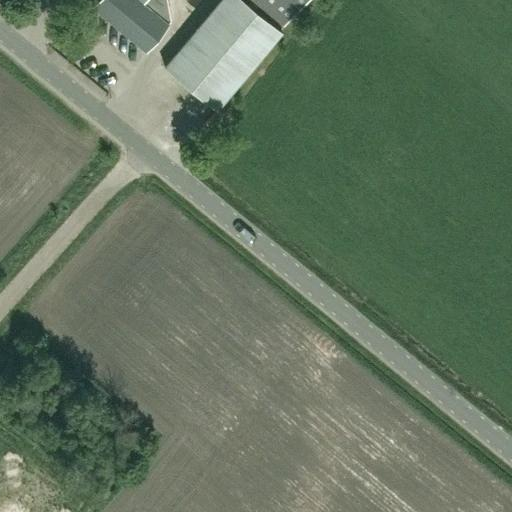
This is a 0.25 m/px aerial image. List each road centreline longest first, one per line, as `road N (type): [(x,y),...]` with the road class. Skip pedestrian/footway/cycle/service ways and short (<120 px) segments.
road 1 (tertiary): [(511,447),(0,27)]
road 2 (unknown): [(138,140),(0,299)]
